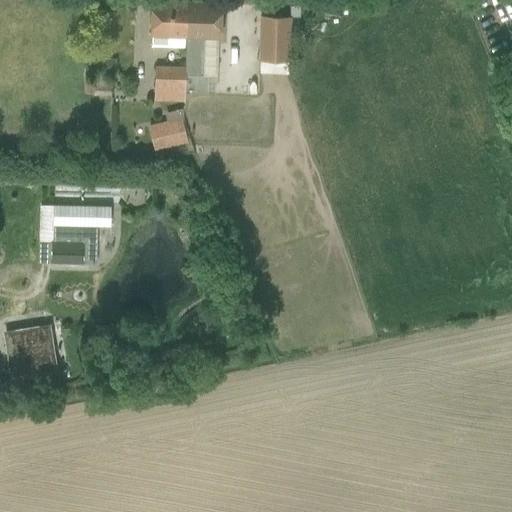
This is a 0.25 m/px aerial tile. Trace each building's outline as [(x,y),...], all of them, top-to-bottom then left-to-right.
[(152,46),(185,47),(185,36),(186,1),(152,0),(150,35),(152,35),(152,46)] [(184,68),(184,76),(202,77),(204,37),(207,37),(220,37),(220,22),(221,3),(186,1),(185,36),(185,47),(187,47),(186,68),(184,68)] [(258,61),(289,62),(290,16),(259,15),(258,61)] [(156,67),(155,102),(183,101),(183,91),(183,88),(184,76),(184,68),(156,67)] [(84,79),(83,92),(93,93),(94,80),(84,79)] [(154,149),(188,142),(181,109),(165,114),(167,121),(149,125),(154,149)] [(40,205),(40,241),(53,241),(52,262),(80,262),(96,263),(97,225),(110,226),(110,206),(53,205),(40,205)] [(5,331),(11,378),(56,372),(50,325),(5,331)]
